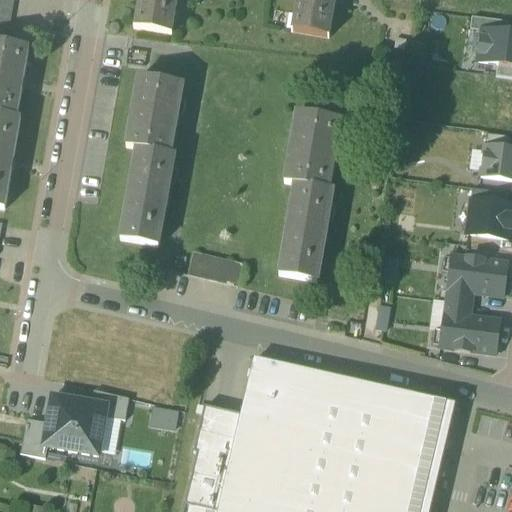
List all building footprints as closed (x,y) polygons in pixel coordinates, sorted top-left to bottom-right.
[(0,0),(0,41),(7,42),(14,0),(0,0)] [(138,0),(134,30),(172,37),(178,0),(138,0)] [(297,0),(291,33),(329,39),(335,0),(297,0)] [(469,31),(481,33),(505,36),(507,24),(471,19),(469,31)] [(465,63),(477,64),(481,33),(469,31),(465,63)] [(511,36),(505,36),(481,33),(477,64),(496,67),(511,68),(511,36)] [(0,117),(17,121),(29,52),(0,46),(0,117)] [(511,68),(496,67),(495,79),(500,79),(511,80),(511,68)] [(474,88),(498,91),(500,79),(495,79),(464,75),(462,86),(474,88)] [(126,149),(136,151),(169,157),(182,88),(138,81),(126,149)] [(511,93),(498,91),(474,88),(470,120),(511,125),(511,93)] [(284,185),(294,187),(328,193),(339,123),(296,116),(284,185)] [(21,121),(17,121),(0,117),(0,211),(5,212),(21,121)] [(486,136),(484,148),(508,151),(509,139),(486,136)] [(511,151),(508,151),(484,148),(483,153),(481,173),(480,180),(511,184),(511,151)] [(173,158),(169,157),(136,151),(120,242),(157,249),(173,158)] [(469,172),(481,173),(483,153),(472,152),(469,172)] [(331,193),(328,193),(294,187),(278,279),(316,285),(331,193)] [(472,191),(470,203),(506,207),(508,196),(472,191)] [(470,203),(466,237),(509,242),(511,220),(511,208),(506,207),(470,203)] [(188,279),(237,291),(243,269),(193,257),(188,279)] [(383,283),(394,285),(399,261),(387,259),(383,283)] [(451,259),(447,293),(448,293),(446,305),(470,308),(472,296),(502,300),(507,267),(451,259)] [(445,317),(446,305),(432,303),(429,332),(442,333),(444,317),(445,317)] [(445,317),(444,317),(442,333),(439,351),(495,358),(499,324),(469,320),(470,308),(446,305),(445,317)] [(375,332),(386,334),(390,310),(379,309),(375,332)] [(423,511),(430,485),(412,481),(421,445),(431,403),(254,361),(241,417),(203,409),(192,455),(196,456),(182,511),(423,511)] [(93,394),(91,406),(107,409),(105,420),(121,423),(124,424),(128,402),(93,394)] [(47,426),(43,449),(47,450),(98,459),(98,456),(105,420),(107,409),(91,406),(51,399),(47,426)] [(432,511),(457,409),(431,403),(421,445),(438,449),(430,485),(423,511),(432,511)] [(173,434),(177,414),(152,408),(148,428),(173,434)] [(114,458),(121,423),(105,420),(98,456),(114,458)] [(45,462),(47,450),(43,449),(47,426),(27,422),(20,457),(45,462)] [(438,449),(421,445),(412,481),(430,485),(438,449)]
